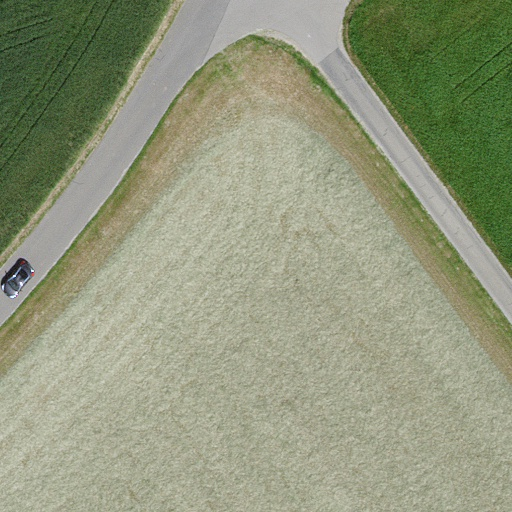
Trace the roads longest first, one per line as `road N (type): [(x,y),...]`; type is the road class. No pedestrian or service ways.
road 1 (track): [(284,0),(511,306)]
road 2 (unclassified): [(0,298),(120,145),(205,0)]
